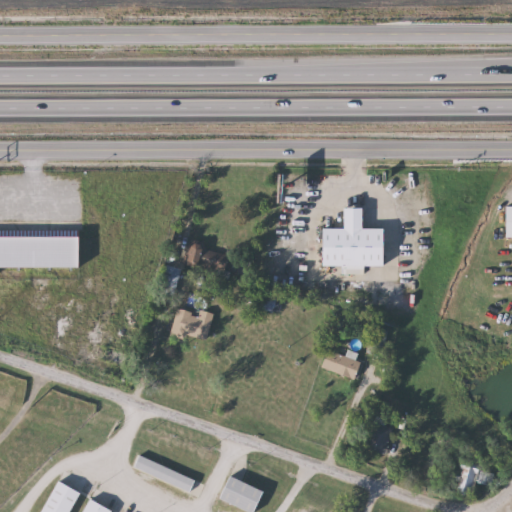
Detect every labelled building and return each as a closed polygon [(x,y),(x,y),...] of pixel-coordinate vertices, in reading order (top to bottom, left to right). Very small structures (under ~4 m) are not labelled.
[(325,267),(325,228),(347,228),(347,207),(365,207),(365,228),(387,228),(387,267),(325,267)] [(0,233),(75,234),(75,264),(0,264),(0,233)] [(275,312),(253,308),(257,289),(279,293),(275,312)] [(210,339),(173,335),(176,309),(200,312),(200,310),(214,312),(210,339)] [(380,356),(367,352),(374,327),(387,330),(380,356)] [(349,350),(363,355),(354,379),(321,367),(328,350),(346,356),(349,350)] [(385,420),(383,426),(392,429),(383,453),(364,447),(375,417),(385,420)] [(139,456),(196,479),(191,492),(134,468),(139,456)] [(455,492),(464,464),(495,474),(491,486),(477,481),(471,497),(455,492)] [(81,491),(71,511),(42,511),(57,480),(81,491)] [(261,507),(226,507),(226,483),(261,483),(261,507)] [(114,511),(113,511),(83,511),(90,499),(114,511)]
